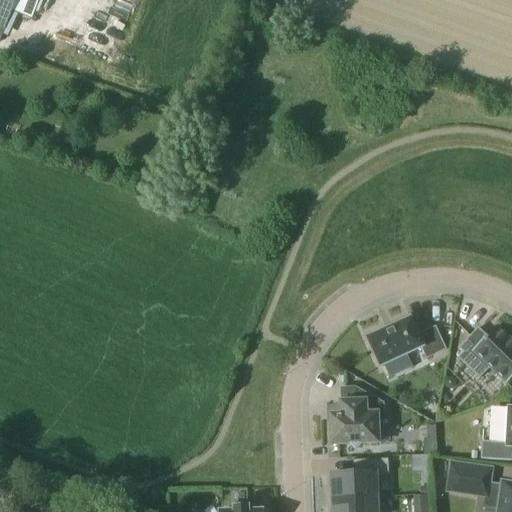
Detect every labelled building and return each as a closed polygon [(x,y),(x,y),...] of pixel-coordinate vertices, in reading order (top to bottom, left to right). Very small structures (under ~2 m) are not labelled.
[(0,0),(0,43),(1,44),(13,13),(32,20),(40,0),(0,0)] [(9,126),(6,133),(17,137),(19,130),(9,126)] [(411,320),(368,340),(381,368),(422,349),(427,360),(447,351),(436,328),(418,337),(411,320)] [(479,330),(460,350),(464,355),(459,359),(480,380),(491,369),(507,386),(511,380),(511,342),(497,328),(488,338),(479,330)] [(448,378),(445,381),(445,385),(449,388),(453,388),(456,385),(456,381),(452,378),(448,378)] [(384,421),(383,406),(355,390),(346,391),(347,416),(337,417),(337,422),(331,422),(332,442),(338,442),(338,447),(350,446),(356,451),(361,446),(379,445),(379,427),(384,421)] [(492,408),(490,444),(506,445),(508,409),(492,408)] [(511,409),(508,409),(506,445),(490,444),(482,443),(481,461),(511,463),(511,409)] [(436,427),(428,427),(429,439),(437,439),(436,427)] [(333,500),(377,498),(376,476),(389,475),(389,460),(360,462),(360,475),(332,476),(332,478),(330,478),(330,490),(333,490),(333,500)] [(492,471),(452,466),(448,493),(486,499),(485,508),(500,510),(499,511),(511,511),(511,488),(503,487),(489,485),(492,471)] [(430,495),(415,496),(415,507),(430,507),(430,495)] [(377,511),(377,498),(333,500),(333,510),(331,510),(331,511),(377,511)]
